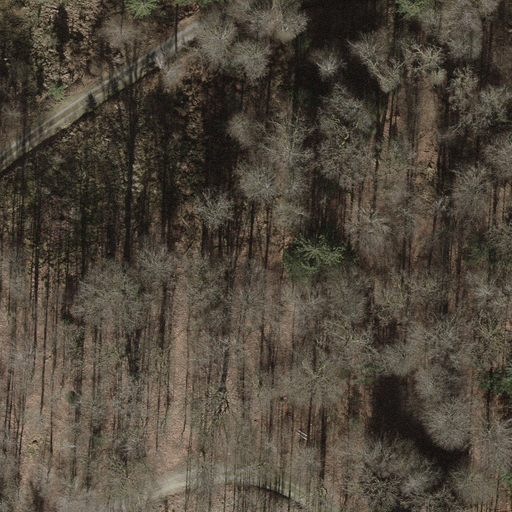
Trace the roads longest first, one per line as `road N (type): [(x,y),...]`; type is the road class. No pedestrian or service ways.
road 1 (track): [(287,0),(219,20),(22,139),(0,169)]
road 2 (track): [(327,511),(239,467),(175,477),(86,511)]
